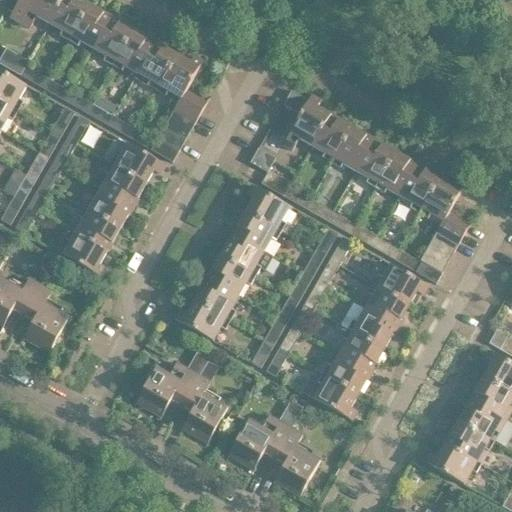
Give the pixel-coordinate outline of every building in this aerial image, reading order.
[(18,0),(8,18),(28,29),(36,16),(49,24),(62,0),(18,0)] [(62,0),(49,24),(61,31),(58,36),(68,42),(89,6),(77,0),(62,0)] [(81,43),(93,50),(112,18),(107,15),(107,17),(89,6),(68,42),(78,48),(81,43)] [(102,62),(111,67),(132,32),(114,21),(115,20),(112,18),(93,50),(105,56),(102,62)] [(150,42),(132,32),(111,67),(120,72),(123,67),(136,74),(154,43),(150,41),(150,42)] [(157,45),(154,43),(136,74),(149,82),(146,87),(155,92),(175,57),(157,46),(157,45)] [(5,50),(0,58),(0,66),(19,77),(25,68),(27,63),(5,50)] [(179,99),(169,118),(190,130),(205,104),(184,92),(199,65),(190,60),(188,64),(175,57),(155,92),(164,97),(167,92),(179,99)] [(46,80),(25,68),(19,77),(40,90),(46,80)] [(0,103),(16,112),(21,103),(16,100),(24,87),(0,73),(0,103)] [(68,93),(46,80),(40,90),(63,102),(68,93)] [(89,105),(68,93),(63,102),(84,114),(89,105)] [(297,139),(310,147),(328,115),(315,108),(318,104),(308,98),(281,146),(290,151),(297,139)] [(0,129),(6,119),(10,122),(16,112),(0,103),(0,129)] [(111,117),(89,105),(84,114),(105,127),(111,117)] [(73,115),(63,110),(50,132),(60,138),(73,115)] [(328,115),(310,147),(323,154),(320,159),(330,164),(350,129),(332,118),(333,117),(328,115)] [(134,130),(111,117),(105,127),(128,140),(134,130)] [(75,146),(88,124),(78,118),(65,141),(75,146)] [(183,142),(190,130),(169,118),(162,129),(183,142)] [(162,129),(156,140),(177,152),(183,142),(162,129)] [(342,165),(354,172),(373,140),(369,138),(369,139),(350,129),(330,164),(339,170),(342,165)] [(155,142),(134,130),(128,140),(149,152),(155,142)] [(60,138),(50,132),(38,155),(47,160),(60,138)] [(170,164),(177,152),(156,140),(155,142),(149,152),(170,164)] [(376,142),(373,140),(354,172),(367,179),(364,184),(373,190),(394,154),(376,144),(376,142)] [(75,146),(65,141),(52,163),(62,169),(75,146)] [(121,143),(113,156),(108,166),(143,186),(151,172),(156,175),(161,166),(121,143)] [(256,151),(249,164),(266,174),(268,171),(274,161),(256,151)] [(386,190),(398,197),(417,165),(414,163),(413,165),(394,154),(373,190),(383,195),(386,190)] [(47,160),(38,155),(25,177),(35,182),(47,160)] [(62,169),(52,163),(40,185),(49,191),(62,169)] [(396,202),(418,215),(438,179),(419,168),(420,166),(417,165),(398,197),(396,202)] [(107,177),(99,190),(132,209),(134,204),(133,204),(143,186),(108,166),(102,175),(107,177)] [(266,174),(260,185),(282,198),(288,189),(290,184),(268,171),(266,174)] [(22,204),(35,182),(25,177),(13,198),(22,204)] [(438,226),(430,241),(442,248),(453,254),(468,227),(457,221),(447,215),(463,187),(454,182),(451,187),(438,179),(418,215),(438,226)] [(49,191),(40,185),(27,207),(37,212),(49,191)] [(247,196),(252,200),(244,213),(280,234),(285,224),(281,221),(288,208),(252,187),(247,196)] [(282,198),(303,210),(309,201),(288,189),(282,198)] [(88,200),(82,210),(117,230),(128,211),(130,212),(132,209),(99,190),(92,203),(88,200)] [(0,220),(0,222),(9,227),(22,204),(13,198),(0,220)] [(325,223),(331,213),(309,201),(303,210),(325,223)] [(14,230),(24,235),(37,212),(27,207),(14,230)] [(109,250),(107,248),(117,230),(82,210),(77,219),(81,222),(74,234),(104,252),(107,254),(109,250)] [(229,234),(262,253),(270,240),(274,243),(280,234),(244,213),(234,231),(232,230),(229,234)] [(325,223),(347,235),(353,226),(331,213),(325,223)] [(369,248),(375,239),(353,226),(347,235),(369,248)] [(313,253),(323,259),(336,236),(327,230),(313,253)] [(97,265),(104,252),(74,234),(70,231),(64,241),(68,244),(61,257),(96,277),(101,268),(97,265)] [(228,237),(230,238),(218,257),(254,278),(259,268),(264,271),(271,258),(262,253),(229,234),(228,237)] [(328,262),(338,267),(351,244),(341,239),(328,262)] [(369,248),(391,261),(397,251),(375,239),(369,248)] [(442,248),(430,241),(424,252),(446,265),(453,254),(442,248)] [(417,263),(397,251),(391,261),(414,274),(419,265),(417,264),(417,263)] [(424,252),(417,263),(417,264),(419,265),(440,277),(441,276),(440,276),(446,265),(424,252)] [(301,275),(310,281),(323,259),(313,253),(301,275)] [(206,275),(204,279),(237,298),(244,285),(249,287),(254,278),(218,257),(208,275),(206,275)] [(316,284),(325,290),(338,267),(328,262),(316,284)] [(419,265),(414,274),(414,275),(435,286),(440,277),(419,265)] [(381,280),(377,277),(371,287),(406,307),(414,293),(419,296),(424,287),(389,266),(381,280)] [(288,298),(298,303),(310,281),(301,275),(288,298)] [(204,282),(192,301),(228,323),(234,313),(229,311),(237,298),(204,279),(202,282),(204,282)] [(38,286),(27,280),(20,292),(0,280),(0,327),(1,328),(8,315),(19,320),(22,314),(38,286)] [(303,306),(312,312),(325,290),(316,284),(303,306)] [(38,286),(22,314),(19,320),(29,326),(21,340),(47,354),(67,319),(42,305),(49,293),(38,286)] [(363,311),(369,315),(396,331),(398,326),(396,325),(406,307),(371,287),(366,296),(370,299),(363,311)] [(275,320),(285,326),(298,303),(288,298),(275,320)] [(185,315),(181,312),(175,322),(210,343),(218,330),(223,332),(228,323),(192,301),(185,315)] [(346,330),(346,331),(381,352),(393,332),(394,333),(396,331),(369,315),(363,311),(351,305),(339,327),(346,330)] [(290,329),(300,334),(312,312),(303,306),(290,329)] [(285,326),(275,320),(263,342),(272,348),(285,326)] [(277,351),(287,356),(300,334),(290,329),(277,351)] [(485,343),(498,351),(511,358),(511,340),(506,337),(493,330),(485,343)] [(371,369),(381,352),(346,331),(340,341),(345,343),(338,356),(370,375),(373,370),(371,369)] [(272,348),(263,342),(250,365),(259,370),(272,348)] [(287,356),(277,351),(265,373),(274,379),(287,356)] [(489,365),(481,379),(511,396),(511,366),(489,354),(484,363),(489,365)] [(312,371),(320,375),(355,396),(366,377),(368,378),(370,375),(338,356),(330,368),(326,365),(318,361),(312,371)] [(167,377),(154,369),(133,404),(159,418),(167,405),(177,411),(197,377),(174,364),(167,377)] [(355,396),(320,375),(312,371),(299,394),(346,421),(352,411),(348,409),(355,396)] [(208,383),(197,377),(177,411),(188,417),(180,430),(206,445),(226,410),(201,396),(208,383)] [(467,401),(500,419),(504,421),(511,407),(511,396),(481,379),(470,398),(469,398),(467,401)] [(504,421),(500,419),(467,401),(465,405),(466,406),(456,423),(492,444),(504,421)] [(313,410),(306,406),(301,413),(309,418),(313,410)] [(224,424),(230,427),(235,418),(230,415),(224,424)] [(260,429),(247,422),(227,457),(252,471),(260,458),(270,464),(289,430),(267,418),(260,429)] [(241,422),(235,418),(230,427),(236,431),(241,422)] [(443,441),(442,444),(480,466),(487,453),(492,444),(456,423),(445,442),(443,441)] [(298,497),(318,463),(294,449),(300,436),(289,430),(270,464),(280,470),(273,483),(298,497)] [(435,459),(431,457),(426,466),(462,486),(469,473),(474,476),(480,466),(442,444),(441,445),(442,446),(435,459)] [(511,511),(511,510),(511,488),(501,508),(507,511),(511,511)]
